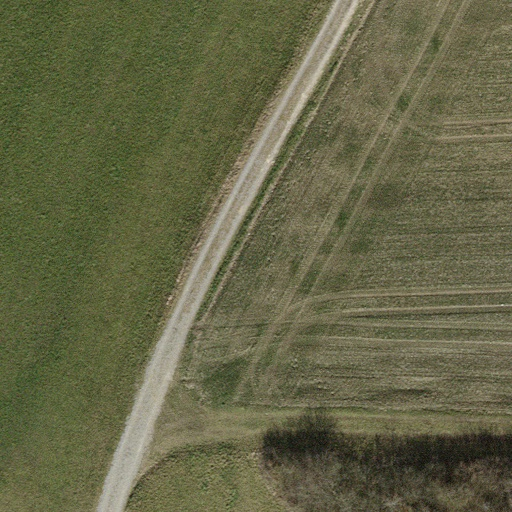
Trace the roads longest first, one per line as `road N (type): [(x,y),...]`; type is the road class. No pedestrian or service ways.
road 1 (track): [(345,0),(200,289),(138,428),(114,511)]
road 2 (track): [(138,428),(511,438)]
